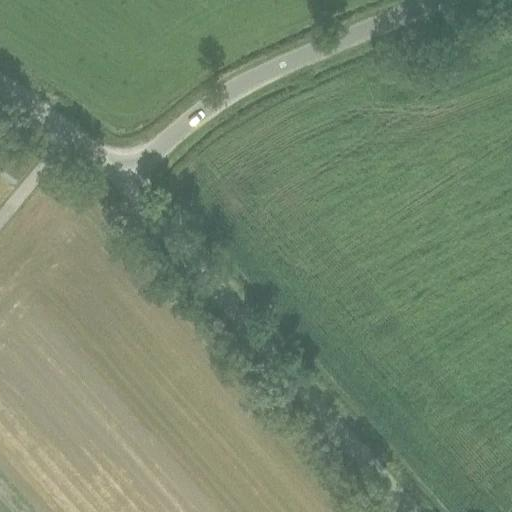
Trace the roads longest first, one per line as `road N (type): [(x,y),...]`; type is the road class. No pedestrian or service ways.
road 1 (unclassified): [(411,511),(121,180)]
road 2 (unclassified): [(121,180),(229,93),(447,0)]
road 3 (unclassified): [(121,180),(0,87)]
